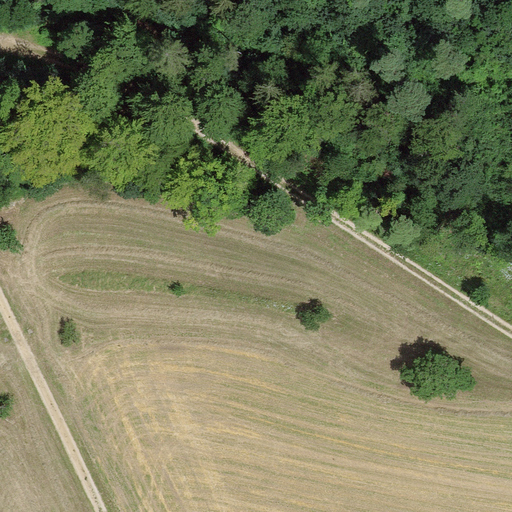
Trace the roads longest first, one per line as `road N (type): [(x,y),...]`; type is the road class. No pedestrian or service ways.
road 1 (track): [(0,47),(54,57),(152,104),(511,331)]
road 2 (track): [(12,44),(87,33),(201,41),(364,70),(511,76)]
road 3 (track): [(102,511),(0,296)]
